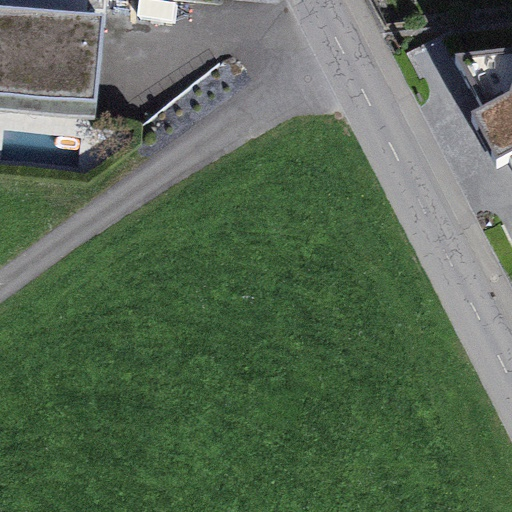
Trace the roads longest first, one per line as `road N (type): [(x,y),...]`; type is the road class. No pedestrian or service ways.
road 1 (unclassified): [(310,0),(511,393)]
road 2 (track): [(0,322),(345,70)]
